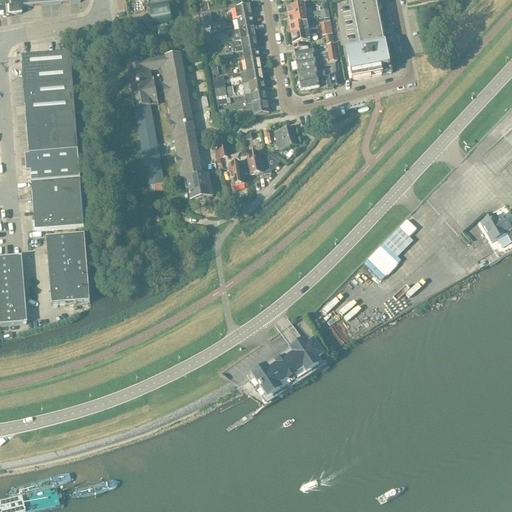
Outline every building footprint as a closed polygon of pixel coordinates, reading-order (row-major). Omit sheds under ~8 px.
[(0,0),(0,17),(2,18),(2,20),(8,20),(8,17),(13,17),(11,0),(0,0)] [(78,0),(11,0),(13,17),(21,15),(20,9),(79,4),(78,0)] [(390,69),(376,0),(359,0),(350,2),(359,49),(346,52),(352,83),(382,77),(381,71),(390,69)] [(171,24),(168,2),(148,6),(151,27),(171,24)] [(235,10),(237,21),(251,18),(249,7),(235,10)] [(309,14),(312,14),(311,10),(304,11),(303,7),(286,10),(287,18),(309,14)] [(309,14),(287,18),(289,26),(306,23),(306,20),(321,17),(321,21),(329,20),(328,11),(322,12),(312,14),(309,14)] [(201,16),(203,26),(212,25),(210,14),(201,16)] [(253,29),(251,18),(237,21),(239,31),(253,29)] [(307,27),(306,23),(289,26),(290,35),(314,31),(313,26),(307,27)] [(326,24),(321,25),(322,32),(331,31),(330,26),(326,26),(326,24)] [(253,29),(239,31),(233,33),(235,43),(241,42),(255,40),(253,29)] [(314,31),(290,35),(292,46),(293,46),(294,50),(305,48),(304,44),(310,43),(309,37),(315,36),(314,31)] [(213,39),(206,40),(208,48),(214,47),(213,39)] [(242,53),(257,50),(255,40),(241,42),(242,49),(237,49),(238,54),(242,53)] [(328,56),(335,54),(334,46),(326,47),(328,56)] [(295,63),(314,59),(319,59),(318,56),(313,57),(312,49),(293,53),(295,63)] [(244,64),(259,61),(257,50),(242,53),(244,64)] [(23,87),(72,84),(70,54),(21,57),(23,87)] [(337,63),(335,54),(328,56),(330,64),(337,63)] [(127,66),(134,110),(149,107),(158,106),(156,96),(157,95),(156,90),(155,90),(153,80),(151,81),(150,73),(162,71),(164,85),(162,86),(165,102),(167,102),(168,108),(167,109),(168,115),(169,115),(170,121),(168,122),(171,138),(173,138),(175,146),(174,146),(175,152),(176,152),(177,157),(175,157),(177,174),(180,173),(181,182),(186,181),(201,178),(201,175),(180,57),(127,66)] [(314,59),(295,63),(297,72),(316,69),(314,59)] [(239,76),(240,75),(261,72),(259,61),(244,64),(237,65),(239,76)] [(298,82),(317,79),(325,78),(324,72),(316,74),(316,69),(297,72),(298,82)] [(263,82),(261,72),(240,75),(242,86),(263,82)] [(337,75),(333,76),(329,77),(331,87),(339,86),(337,75)] [(221,88),(219,79),(212,80),(214,89),(221,88)] [(317,79),(298,82),(300,92),(319,89),(317,79)] [(263,82),(242,86),(244,97),(265,93),(263,82)] [(72,84),(23,87),(26,117),(75,114),(72,84)] [(232,88),(224,90),(214,91),(216,100),(234,97),(232,88)] [(252,106),(266,104),(265,93),(244,97),(246,107),(252,106)] [(254,117),(268,115),(266,104),(252,106),(254,117)] [(134,110),(138,127),(148,187),(163,185),(152,125),(149,107),(134,110)] [(75,114),(26,117),(29,157),(77,153),(78,153),(75,114)] [(291,130),(274,134),(280,153),(297,148),(291,130)] [(228,159),(225,142),(217,144),(220,160),(228,159)] [(79,181),(77,153),(59,155),(29,157),(29,158),(25,158),(26,175),(30,174),(30,176),(31,176),(32,184),(31,184),(31,185),(79,181)] [(271,176),(267,156),(259,158),(259,154),(246,157),(250,177),(262,175),(262,177),(271,176)] [(228,167),(231,188),(245,186),(243,176),(247,175),(245,165),(241,165),(228,167)] [(201,178),(186,181),(190,202),(212,198),(208,179),(221,177),(220,171),(201,175),(201,178)] [(79,181),(31,185),(32,203),(33,203),(33,213),(35,233),(83,229),(79,181)] [(164,192),(163,185),(148,187),(149,194),(164,192)] [(480,225),(492,244),(506,235),(506,234),(511,229),(511,222),(508,216),(498,222),(495,216),(480,225)] [(406,222),(399,230),(409,239),(416,231),(406,222)] [(51,307),(89,304),(84,237),(45,240),(46,242),(47,241),(48,248),(47,248),(48,260),(49,260),(50,275),(49,275),(50,286),(51,286),(51,293),(50,293),(51,307)] [(380,249),(368,262),(385,279),(398,266),(380,249)] [(0,260),(0,328),(25,326),(25,325),(23,325),(23,320),(22,320),(21,305),(22,305),(21,294),(20,294),(19,287),(20,286),(20,281),(19,281),(18,265),(18,260),(20,260),(20,259),(0,260)] [(261,391),(268,400),(318,366),(315,362),(321,358),(313,346),(307,350),(304,345),(253,379),(259,388),(258,389),(260,392),(261,391)] [(0,511),(41,511),(43,508),(42,503),(40,498),(37,495),(0,504),(0,511)]
